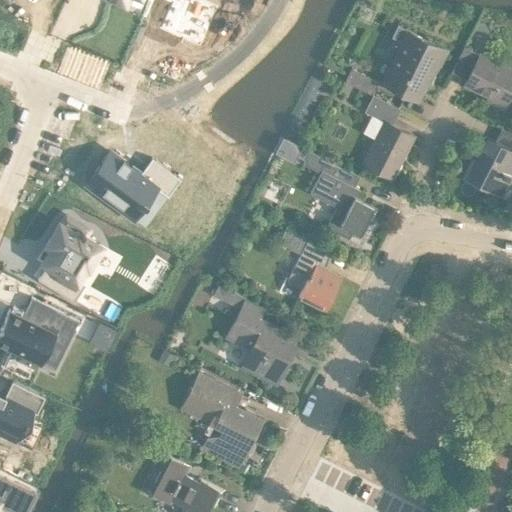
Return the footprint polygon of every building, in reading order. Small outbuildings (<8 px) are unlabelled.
[(170,0),(159,26),(186,38),(202,0),(170,0)] [(382,82),(415,99),(433,63),(437,64),(445,49),(397,25),(392,36),(403,41),(382,82)] [(511,70),(463,46),(450,71),(465,79),(464,82),(488,94),(486,98),(502,106),(511,87),(511,70)] [(344,81),(371,94),(377,81),(350,68),(344,81)] [(362,163),(391,177),(413,134),(391,123),(399,108),(372,95),(364,111),(383,121),(362,163)] [(473,157),(463,175),(507,197),(511,188),(511,133),(495,125),(488,137),(487,137),(476,159),(473,157)] [(294,159),(301,146),(283,136),(275,150),(294,159)] [(120,159),(109,150),(85,182),(133,218),(143,205),(144,206),(147,203),(145,202),(156,187),(167,196),(180,178),(151,157),(139,172),(129,165),(131,164),(129,163),(122,159),(123,158),(122,157),(120,159)] [(350,235),(359,240),(376,207),(355,196),(359,189),(343,181),(348,170),(308,150),(302,163),(319,172),(309,193),(335,206),(325,226),(348,238),(350,235)] [(65,216),(61,222),(58,221),(45,243),(50,246),(42,260),(46,263),(36,278),(73,301),(84,283),(78,279),(86,266),(87,267),(101,245),(82,233),(85,229),(65,216)] [(297,295),(325,308),(341,277),(322,267),(331,251),(306,239),(286,279),(302,286),(297,295)] [(216,284),(212,295),(238,305),(243,293),(216,284)] [(0,344),(20,355),(18,360),(34,368),(37,363),(39,364),(38,365),(39,366),(41,362),(54,337),(66,343),(72,330),(78,319),(35,298),(30,296),(30,297),(33,299),(24,317),(20,315),(9,309),(9,308),(8,308),(3,317),(2,317),(0,321),(0,344)] [(302,354),(308,342),(258,317),(263,308),(244,298),(225,336),(249,348),(242,363),(241,362),(239,366),(251,372),(252,371),(275,383),(292,349),(302,354)] [(110,342),(116,330),(98,321),(92,333),(110,342)] [(173,354),(163,349),(158,360),(168,365),(173,354)] [(234,465),(246,448),(258,416),(235,405),(241,393),(199,372),(194,381),(184,409),(221,428),(218,433),(206,436),(200,448),(234,465)] [(44,396),(11,380),(4,394),(0,391),(0,423),(16,432),(28,409),(35,412),(44,396)] [(179,511),(206,511),(211,503),(217,506),(225,490),(198,477),(196,479),(187,474),(191,466),(164,453),(145,491),(172,504),(173,501),(183,506),(179,511)] [(0,506),(11,511),(25,511),(35,493),(0,475),(0,506)]
